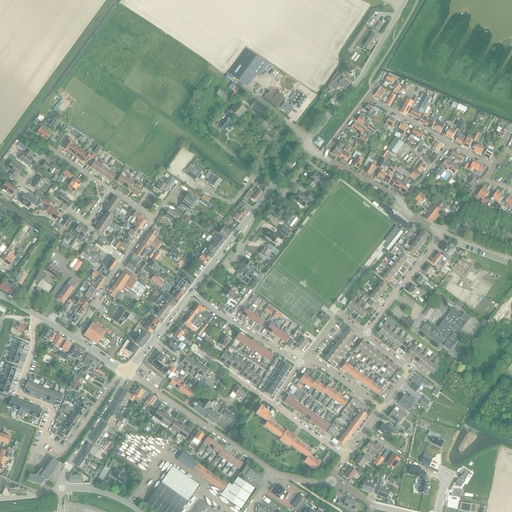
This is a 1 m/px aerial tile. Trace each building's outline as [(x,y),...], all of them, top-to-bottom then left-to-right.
[(374,27),(378,30),(383,25),(378,21),(374,27)] [(371,38),(365,46),(370,50),(376,41),(375,41),(378,37),(373,33),(370,37),(371,38)] [(231,75),(247,87),(259,71),(262,73),(268,65),(249,50),(231,75)] [(351,83),(341,75),(340,74),(335,81),(334,80),(330,86),(335,89),(339,84),(346,89),(351,83)] [(385,80),(394,86),(398,81),(389,75),(385,80)] [(311,94),(300,86),(298,88),(296,86),(293,90),(296,92),(291,98),(292,99),(289,102),(285,99),(280,106),(289,113),(294,106),(293,104),(295,101),(302,106),(311,94)] [(381,87),(375,96),(377,97),(376,98),(379,100),(379,99),(382,101),(384,98),(386,96),(384,94),(386,90),(381,87)] [(216,94),(229,105),(234,99),(220,88),(216,94)] [(401,112),(407,115),(411,107),(414,109),(411,114),(420,119),(424,112),(427,106),(431,97),(432,95),(429,93),(428,95),(423,93),(420,98),(419,98),(416,96),(413,101),(408,99),(401,112)] [(166,99),(174,104),(177,99),(170,94),(166,99)] [(251,106),(262,116),(267,111),(255,101),(251,106)] [(226,113),(227,115),(229,113),(237,120),(239,118),(246,109),(238,102),(229,112),(228,111),(226,113)] [(459,103),(456,108),(459,109),(465,113),(467,108),(459,103)] [(377,110),(373,108),(374,107),(371,105),(371,106),(369,104),(365,110),(369,113),(367,115),(371,118),(377,110)] [(52,117),(48,124),(55,128),(59,122),(55,119),(57,116),(51,112),(49,115),(52,117)] [(420,122),(427,125),(430,119),(427,117),(428,115),(425,114),(420,122)] [(430,119),(427,125),(432,128),(436,122),(437,120),(437,121),(440,116),(437,115),(435,119),(434,118),(433,121),(430,119)] [(230,119),(229,117),(230,117),(228,116),(226,118),(219,126),(225,131),(232,122),(229,120),(230,119)] [(357,121),(374,133),(377,130),(369,124),(371,121),(368,119),(367,121),(361,116),(357,121)] [(383,127),(387,130),(389,126),(392,128),(393,126),(396,128),(399,122),(390,117),(389,120),(387,119),(383,127)] [(434,129),(440,133),(445,125),(439,121),(434,129)] [(41,127),(37,133),(47,140),(51,133),(47,130),(49,128),(41,122),(39,125),(41,127)] [(351,128),(361,135),(365,130),(355,123),(351,128)] [(397,132),(403,135),(408,127),(407,126),(405,124),(404,125),(402,123),(398,129),(397,132)] [(446,136),(452,139),(457,131),(450,127),(449,129),(448,131),(447,131),(445,134),(446,134),(446,136)] [(382,136),(380,139),(383,141),(386,136),(383,134),(383,133),(377,129),(377,130),(376,131),(382,136)] [(414,130),(410,137),(414,139),(419,142),(420,140),(421,140),(420,142),(423,143),(426,137),(424,135),(414,130)] [(479,135),(480,133),(477,131),(476,133),(473,140),(467,137),(463,145),(469,148),(473,140),(479,143),(482,137),(479,135)] [(458,143),(461,145),(461,144),(462,144),(466,137),(460,134),(458,136),(457,136),(456,138),(457,139),(456,141),(458,143)] [(63,148),(68,151),(74,143),(71,141),(72,139),(68,136),(64,141),(67,143),(63,148)] [(314,142),(320,146),(324,141),(318,137),(314,142)] [(388,148),(396,154),(404,143),(396,137),(388,148)] [(432,151),(437,154),(442,145),(434,141),(432,144),(435,146),(432,150),(432,151)] [(68,151),(73,154),(78,146),(74,143),(68,151)] [(474,151),(480,154),(484,148),(478,144),(474,151)] [(73,154),(77,157),(83,149),(78,146),(73,154)] [(332,154),(340,158),(344,150),(336,146),(332,154)] [(484,156),(490,159),(494,151),(492,150),(493,148),(490,146),(484,156)] [(392,155),(393,157),(394,156),(396,157),(397,156),(393,153),(388,148),(382,155),(385,157),(389,153),(392,155)] [(19,158),(29,165),(33,159),(30,157),(33,153),(27,149),(24,153),(23,152),(19,158)] [(77,157),(81,160),(87,152),(83,149),(77,157)] [(344,150),(340,158),(347,161),(351,153),(344,149),(344,150)] [(87,152),(81,160),(86,164),(88,160),(91,162),(92,160),(96,155),(91,152),(88,150),(87,152)] [(352,164),(359,168),(364,159),(358,156),(359,153),(356,151),(353,157),(356,158),(352,164)] [(452,154),(450,157),(452,159),(453,157),(462,162),(464,158),(459,155),(459,154),(459,153),(457,152),(456,153),(452,151),(451,153),(452,154)] [(365,171),(372,175),(376,166),(370,163),(372,160),(368,158),(365,164),(368,165),(365,171)] [(91,167),(96,170),(103,161),(101,159),(100,161),(100,162),(99,163),(95,160),(91,167)] [(415,165),(414,167),(417,169),(421,173),(427,165),(420,159),(415,165)] [(446,160),(442,165),(447,169),(448,168),(455,174),(459,169),(453,164),(451,163),(450,161),(448,161),(446,160)] [(17,173),(21,167),(17,164),(17,163),(14,162),(12,161),(8,167),(12,170),(10,174),(15,177),(17,173)] [(41,167),(50,173),(54,168),(58,171),(60,167),(54,163),(52,166),(45,161),(41,167)] [(96,170),(102,174),(106,168),(102,165),(103,164),(104,164),(105,162),(103,161),(96,170)] [(473,162),(469,170),(472,171),(476,173),(477,171),(477,170),(482,172),(483,170),(484,168),(476,163),(473,162)] [(184,173),(187,175),(195,181),(202,171),(195,166),(191,164),(190,166),(189,166),(186,170),(184,173)] [(102,174),(107,178),(113,168),(111,166),(110,168),(111,169),(110,170),(106,168),(102,174)] [(398,169),(408,177),(410,174),(412,176),(415,178),(416,179),(420,174),(413,168),(411,171),(410,173),(400,166),(398,168),(398,169)] [(435,178),(436,179),(437,180),(438,180),(439,179),(441,177),(445,180),(450,174),(441,167),(436,173),(438,175),(436,177),(435,178)] [(113,168),(107,178),(112,181),(116,175),(113,172),(114,171),(116,169),(113,168)] [(62,173),(64,174),(70,178),(73,174),(65,169),(62,173)] [(377,178),(382,181),(386,175),(387,173),(384,171),(384,170),(382,169),(377,178)] [(310,179),(320,187),(326,179),(324,177),(323,178),(316,172),(310,179)] [(386,175),(382,181),(388,184),(390,182),(392,180),(391,179),(393,176),(391,175),(391,174),(390,173),(389,174),(388,176),(386,175)] [(117,181),(122,185),(129,175),(127,174),(126,176),(125,177),(121,175),(117,181)] [(206,181),(216,189),(222,181),(212,174),(206,181)] [(36,179),(32,185),(38,190),(45,180),(38,175),(36,179)] [(127,188),(132,182),(134,179),(131,176),(129,175),(122,185),(127,188)] [(168,189),(175,179),(170,176),(166,180),(165,183),(161,181),(156,188),(162,192),(165,188),(168,189)] [(468,182),(472,186),(476,180),(472,176),(468,182)] [(400,188),(399,190),(405,193),(408,187),(409,188),(410,185),(407,184),(410,179),(406,177),(403,184),(402,184),(400,188)] [(68,188),(66,191),(71,194),(73,191),(74,192),(77,188),(80,183),(74,178),(67,187),(68,188)] [(395,188),(399,190),(400,188),(402,184),(400,183),(401,180),(397,178),(392,186),(393,187),(394,188),(395,188)] [(11,186),(12,184),(7,181),(2,187),(12,194),(16,189),(11,186)] [(127,188),(133,192),(139,182),(137,181),(136,183),(137,183),(136,185),(132,182),(127,188)] [(139,182),(133,192),(138,196),(142,190),(141,188),(138,187),(139,185),(140,186),(141,184),(139,182)] [(479,193),(477,195),(483,200),(484,198),(484,199),(485,198),(490,191),(485,188),(484,187),(483,188),(479,193)] [(60,195),(57,199),(65,205),(69,199),(64,195),(66,193),(60,189),(57,193),(60,195)] [(252,198),(256,202),(263,193),(259,190),(252,198)] [(38,191),(35,195),(42,201),(45,197),(38,191)] [(492,197),(498,202),(503,196),(497,191),(492,197)] [(295,199),(305,206),(309,201),(312,203),(316,197),(311,193),(307,197),(300,192),(295,199)] [(23,202),(23,205),(25,205),(25,204),(29,207),(32,203),(34,205),(38,199),(32,195),(30,197),(24,193),(20,200),(23,202)] [(184,196),(183,199),(192,205),(197,198),(189,193),(186,197),(184,196)] [(418,203),(421,205),(422,204),(424,206),(426,203),(424,201),(426,199),(420,194),(415,199),(418,202),(418,203)] [(114,196),(111,201),(121,208),(123,206),(119,204),(121,201),(114,196)] [(481,202),(483,204),(485,205),(488,202),(489,202),(492,198),(490,196),(487,200),(488,200),(487,201),(484,199),(484,198),(483,200),(481,202)] [(192,205),(183,199),(181,201),(182,202),(179,206),(188,212),(192,205)] [(434,205),(432,208),(441,213),(449,217),(450,218),(452,215),(449,214),(450,211),(449,211),(445,208),(447,206),(437,200),(434,205)] [(111,201),(108,205),(115,210),(117,207),(120,210),(121,208),(111,201)] [(452,208),(455,210),(460,203),(457,201),(452,208)] [(384,203),(380,208),(385,212),(390,217),(394,212),(388,208),(389,207),(384,203)] [(240,210),(238,213),(244,217),(251,208),(245,204),(242,208),(240,206),(238,208),(240,210)] [(56,211),(57,210),(50,205),(46,211),(50,214),(49,215),(55,219),(59,213),(56,211)] [(105,210),(107,211),(114,216),(115,217),(116,215),(113,213),(115,210),(108,205),(105,210)] [(441,213),(432,208),(424,218),(433,223),(441,213)] [(164,216),(173,221),(177,215),(180,217),(182,214),(176,210),(174,213),(169,209),(164,216)] [(102,212),(101,213),(111,220),(114,216),(107,211),(105,214),(102,212)] [(103,217),(101,220),(108,225),(111,220),(101,213),(99,215),(103,217)] [(134,226),(140,230),(146,222),(142,219),(144,217),(139,213),(137,218),(139,219),(134,226)] [(244,217),(238,213),(237,214),(233,218),(239,223),(244,217)] [(289,213),(283,221),(289,226),(296,217),(293,215),(293,216),(289,213)] [(395,215),(392,218),(400,224),(398,226),(400,227),(385,246),(389,249),(409,224),(398,216),(397,217),(395,215)] [(56,225),(60,228),(62,227),(63,226),(67,228),(72,220),(66,216),(61,224),(58,222),(56,225)] [(96,220),(95,222),(105,229),(108,225),(101,220),(99,223),(96,220)] [(105,229),(95,222),(93,224),(97,226),(95,229),(102,234),(105,229)] [(30,226),(25,223),(21,230),(25,233),(30,226)] [(129,232),(128,234),(134,238),(137,234),(124,224),(122,227),(129,232)] [(69,233),(76,238),(83,228),(79,225),(76,229),(73,227),(69,233)] [(134,225),(131,229),(137,234),(140,230),(134,226),(134,225)] [(154,226),(149,233),(155,237),(160,231),(154,226)] [(219,233),(226,239),(232,231),(229,229),(228,228),(225,226),(219,233)] [(280,231),(287,236),(290,231),(284,226),(280,231)] [(83,228),(76,238),(79,240),(83,243),(88,237),(85,235),(88,231),(83,228)] [(265,236),(273,242),(278,237),(282,239),(284,236),(279,232),(276,235),(270,230),(265,236)] [(416,234),(418,236),(419,236),(425,240),(429,236),(423,231),(420,235),(417,233),(416,234)] [(127,236),(125,238),(132,243),(134,238),(128,234),(126,233),(125,234),(127,236)] [(149,233),(146,237),(159,246),(160,247),(162,245),(161,244),(154,239),(155,237),(149,233)] [(132,243),(125,238),(121,236),(118,234),(117,236),(120,238),(123,240),(123,239),(124,240),(122,242),(129,247),(132,243)] [(220,235),(215,241),(221,246),(225,240),(220,235)] [(412,239),(414,241),(415,240),(422,245),(425,240),(419,236),(418,236),(418,237),(416,240),(413,237),(412,239)] [(146,237),(144,241),(150,245),(151,244),(158,248),(159,246),(146,237)] [(210,245),(208,248),(214,253),(217,250),(221,246),(215,241),(211,238),(208,242),(211,244),(210,245)] [(111,246),(116,250),(121,243),(114,239),(110,244),(111,245),(111,246)] [(411,245),(411,246),(408,250),(405,247),(401,244),(404,241),(401,239),(397,244),(403,249),(407,252),(408,251),(413,256),(418,250),(411,245)] [(408,244),(411,246),(411,245),(418,250),(422,245),(415,240),(414,241),(412,245),(409,242),(408,244)] [(11,244),(8,249),(10,251),(16,243),(13,241),(11,244)] [(150,245),(144,241),(141,245),(147,249),(148,247),(150,249),(152,250),(153,248),(150,245)] [(441,249),(447,254),(450,250),(455,254),(458,250),(453,246),(452,247),(446,243),(441,249)] [(137,250),(134,254),(141,258),(143,255),(144,254),(146,252),(147,253),(149,251),(147,249),(141,245),(137,250)] [(268,254),(270,251),(265,247),(260,254),(266,259),(269,255),(268,254)] [(203,254),(205,256),(206,256),(210,259),(213,255),(206,249),(205,249),(206,250),(203,254)] [(399,251),(397,254),(399,256),(399,257),(405,261),(408,257),(402,252),(402,253),(399,251)] [(4,261),(10,266),(14,261),(13,260),(15,257),(10,253),(4,261)] [(439,253),(435,257),(440,262),(443,264),(445,261),(442,260),(444,257),(439,253)] [(205,256),(203,254),(198,259),(205,265),(210,259),(206,256),(205,256)] [(119,262),(110,255),(103,265),(104,266),(112,272),(119,262)] [(134,255),(131,259),(137,263),(139,262),(141,263),(142,261),(134,255)] [(391,261),(394,263),(395,262),(401,266),(405,261),(399,257),(398,258),(395,261),(391,257),(390,259),(391,260),(391,261)] [(440,262),(435,257),(431,262),(437,267),(439,264),(444,268),(447,270),(448,269),(448,270),(449,269),(443,264),(440,262)] [(74,265),(77,260),(75,258),(69,266),(72,268),(74,265)] [(131,259),(128,263),(134,267),(135,266),(138,268),(140,265),(137,263),(131,259)] [(247,259),(243,263),(252,271),(254,269),(251,267),(253,264),(247,259)] [(78,260),(74,265),(78,269),(82,263),(78,260)] [(149,265),(154,269),(157,264),(153,261),(149,265)] [(385,264),(390,268),(391,267),(397,271),(401,266),(395,262),(394,263),(391,266),(387,262),(385,264)] [(134,267),(128,263),(125,267),(132,272),(134,270),(134,269),(134,267)] [(243,263),(240,267),(247,273),(249,270),(251,272),(252,271),(243,263)] [(46,271),(56,278),(60,272),(50,265),(46,271)] [(424,271),(429,275),(432,272),(434,274),(436,271),(434,270),(429,265),(424,271)] [(101,268),(98,273),(107,278),(112,272),(104,266),(102,269),(101,268)] [(247,273),(240,267),(237,272),(237,273),(236,275),(244,281),(247,277),(245,275),(247,273)] [(383,270),(386,273),(387,272),(393,277),(397,271),(391,267),(390,268),(388,271),(384,268),(383,267),(381,269),(383,270)] [(16,279),(18,280),(17,281),(22,284),(27,276),(20,272),(16,279)] [(113,286),(121,292),(122,290),(137,300),(146,288),(122,272),(113,286)] [(387,272),(386,273),(384,276),(380,273),(379,275),(383,278),(383,277),(389,282),(393,277),(387,272)] [(151,279),(161,288),(165,283),(164,281),(161,278),(155,274),(154,275),(152,278),(151,279)] [(183,277),(182,279),(189,284),(190,286),(194,281),(186,274),(185,274),(184,274),(183,275),(183,276),(183,277)] [(44,279),(51,284),(54,280),(46,275),(44,279)] [(93,281),(91,283),(93,284),(100,289),(101,286),(106,280),(99,275),(98,277),(99,278),(96,283),(93,281)] [(427,284),(429,281),(428,281),(421,275),(416,281),(421,284),(423,286),(426,283),(426,284),(427,284)] [(50,291),(48,290),(51,285),(42,279),(37,286),(48,293),(50,291)] [(57,299),(63,304),(67,298),(77,283),(71,279),(57,299)] [(175,288),(176,289),(182,293),(189,284),(182,279),(180,282),(179,281),(178,282),(178,283),(178,284),(175,288)] [(249,287),(253,290),(258,283),(254,280),(249,287)] [(0,286),(0,288),(11,295),(16,285),(12,283),(11,286),(4,281),(0,286)] [(166,282),(165,283),(161,288),(167,292),(170,288),(169,287),(170,286),(166,282)] [(374,285),(378,287),(378,286),(384,291),(388,286),(382,282),(379,286),(375,283),(374,285)] [(84,284),(82,286),(95,296),(98,291),(100,289),(93,284),(92,286),(90,288),(84,284)] [(408,291),(414,295),(415,293),(418,296),(421,293),(424,295),(426,292),(420,287),(419,289),(413,285),(412,285),(410,287),(411,288),(408,291)] [(82,286),(80,289),(84,292),(87,293),(85,296),(82,300),(89,304),(92,300),(95,296),(82,286)] [(113,286),(107,294),(114,298),(117,300),(122,293),(121,292),(113,286)] [(233,297),(232,298),(235,300),(236,298),(238,300),(240,297),(234,293),(236,291),(228,286),(222,294),(230,299),(231,297),(233,297)] [(370,290),(373,293),(374,292),(380,296),(384,291),(378,286),(378,287),(375,291),(372,288),(370,290)] [(184,295),(182,293),(176,289),(171,295),(179,301),(184,295)] [(155,303),(162,308),(168,313),(172,308),(166,303),(168,300),(167,300),(161,295),(158,293),(156,291),(145,304),(151,308),(155,303)] [(374,292),(373,293),(371,295),(368,293),(366,295),(370,297),(376,301),(380,296),(374,292)] [(169,296),(167,300),(168,300),(175,306),(178,302),(169,296)] [(348,306),(353,310),(358,304),(357,303),(353,301),(356,298),(354,296),(351,300),(352,300),(348,306)] [(79,301),(77,304),(86,309),(89,304),(82,300),(81,299),(80,299),(79,301)] [(353,310),(358,314),(363,308),(362,307),(358,305),(361,301),(359,300),(357,303),(358,304),(353,310)] [(227,308),(225,310),(228,312),(233,305),(228,301),(225,306),(227,308)] [(403,316),(409,312),(402,301),(394,306),(399,313),(400,312),(403,316)] [(421,330),(440,345),(442,342),(445,344),(444,346),(450,351),(462,336),(458,334),(471,318),(464,313),(463,315),(453,307),(454,307),(448,302),(446,303),(453,308),(437,328),(430,322),(427,325),(426,324),(421,330)] [(86,309),(77,304),(76,303),(75,304),(77,305),(76,307),(75,306),(73,310),(81,316),(86,309)] [(429,314),(435,307),(432,303),(425,310),(429,314)] [(196,307),(195,308),(208,318),(209,316),(203,311),(204,309),(198,304),(198,305),(197,304),(196,306),(196,307)] [(247,317),(252,320),(255,315),(252,313),(254,310),(257,306),(256,306),(254,304),(247,317)] [(363,308),(358,314),(363,318),(367,311),(363,308),(366,305),(364,304),(362,307),(363,308)] [(245,308),(241,314),(247,317),(253,307),(250,305),(247,310),(245,308)] [(263,312),(261,315),(264,317),(267,312),(271,315),(274,310),(267,306),(263,312)] [(114,320),(121,325),(126,317),(128,318),(131,314),(122,308),(114,320)] [(168,313),(162,308),(156,315),(163,320),(168,313)] [(195,308),(192,312),(198,316),(200,315),(205,319),(206,320),(208,318),(195,308)] [(73,316),(70,320),(73,322),(72,323),(74,325),(75,324),(80,317),(69,309),(67,312),(69,314),(69,313),(73,316)] [(271,322),(272,322),(275,317),(277,315),(278,313),(275,311),(270,321),(271,322)] [(192,312),(189,316),(202,326),(204,324),(202,323),(197,319),(198,316),(192,312)] [(312,319),(314,323),(320,317),(317,314),(312,319)] [(252,320),(257,323),(260,318),(255,315),(252,320)] [(189,316),(186,319),(192,324),(194,322),(201,328),(202,326),(189,316)] [(156,318),(152,324),(156,328),(161,322),(156,318)] [(192,324),(186,319),(185,321),(185,320),(183,322),(184,323),(183,324),(189,328),(191,326),(197,330),(198,328),(192,324)] [(270,324),(266,329),(271,333),(278,322),(276,320),(275,323),(272,322),(271,322),(270,324)] [(271,333),(276,336),(280,330),(277,329),(282,321),(281,321),(280,320),(279,320),(278,322),(271,333)] [(379,332),(384,336),(389,330),(388,329),(385,326),(387,323),(386,322),(383,325),(383,326),(379,332)] [(84,335),(97,344),(105,331),(93,323),(84,335)] [(384,336),(389,340),(393,333),(390,330),(392,327),(393,328),(396,325),(393,323),(391,325),(388,329),(389,330),(384,336)] [(16,329),(22,334),(26,328),(20,324),(16,329)] [(156,328),(152,324),(150,326),(149,325),(145,329),(150,333),(152,331),(153,331),(156,328)] [(276,336),(281,339),(285,334),(286,331),(288,333),(290,330),(286,327),(282,332),(280,330),(276,336)] [(389,340),(394,344),(399,337),(398,336),(395,334),(397,331),(399,328),(398,327),(393,333),(389,340)] [(45,337),(47,339),(52,331),(46,328),(40,338),(43,339),(45,337)] [(135,328),(131,332),(135,336),(139,331),(135,328)] [(174,335),(179,339),(179,338),(182,341),(185,338),(182,336),(184,332),(179,329),(174,335)] [(348,329),(344,333),(350,338),(349,339),(353,342),(353,341),(356,344),(360,339),(357,337),(354,334),(348,329)] [(50,341),(53,342),(58,334),(52,331),(47,339),(48,339),(47,340),(50,342),(50,341)] [(136,341),(135,341),(142,346),(146,341),(150,336),(144,331),(140,336),(136,341)] [(235,339),(241,342),(245,337),(239,333),(235,339)] [(344,333),(340,338),(346,343),(346,344),(349,347),(351,345),(347,342),(349,339),(350,338),(344,333)] [(394,344),(399,347),(404,341),(402,340),(399,338),(402,334),(400,333),(398,336),(399,337),(394,344)] [(56,352),(56,351),(58,349),(58,348),(59,347),(64,339),(58,334),(53,342),(49,348),(56,352)] [(285,334),(281,339),(286,342),(290,337),(285,334)] [(301,338),(299,341),(305,346),(309,341),(304,337),(299,334),(297,336),(301,338)] [(218,346),(222,349),(223,346),(225,347),(231,339),(225,335),(218,346)] [(241,342),(247,346),(251,340),(245,337),(241,342)] [(404,341),(399,347),(403,351),(405,350),(406,351),(410,346),(408,345),(404,342),(407,338),(405,337),(402,340),(404,341)] [(340,338),(336,344),(342,348),(342,349),(345,352),(347,350),(343,347),(346,344),(346,343),(340,338)] [(58,348),(58,349),(65,353),(66,352),(67,353),(68,352),(71,347),(73,344),(64,339),(59,347),(58,348)] [(305,346),(299,341),(296,344),(293,342),(294,341),(292,339),(287,345),(294,351),(296,348),(301,351),(305,346)] [(247,346),(253,350),(256,344),(251,340),(247,346)] [(359,348),(362,350),(363,351),(367,345),(362,340),(357,347),(357,346),(354,350),(356,351),(359,348)] [(15,345),(14,346),(23,349),(25,344),(16,341),(15,345)] [(125,349),(134,355),(139,347),(130,341),(125,349)] [(177,347),(170,341),(166,346),(175,353),(179,348),(177,347)] [(181,342),(177,347),(179,348),(182,350),(185,345),(181,342)] [(253,350),(258,353),(262,348),(256,344),(253,350)] [(336,344),(333,348),(339,353),(338,354),(342,357),(343,355),(340,352),(342,349),(342,348),(336,344)] [(408,355),(414,359),(418,353),(417,352),(414,349),(417,346),(415,344),(412,348),(413,349),(408,355)] [(67,353),(78,360),(75,365),(78,366),(83,359),(81,357),(84,351),(74,345),(73,348),(71,347),(68,352),(67,353)] [(363,352),(367,354),(368,355),(373,349),(367,345),(363,351),(362,350),(359,354),(358,355),(357,357),(358,358),(363,352)] [(14,347),(13,351),(21,354),(23,349),(14,346),(14,347)] [(258,353),(264,357),(268,351),(262,348),(258,353)] [(333,348),(329,353),(335,358),(334,359),(338,362),(339,360),(336,357),(338,354),(339,353),(333,348)] [(414,359),(418,363),(423,356),(422,355),(419,353),(422,349),(420,348),(417,352),(418,353),(414,359)] [(224,364),(230,355),(233,351),(230,349),(228,351),(229,352),(228,353),(229,354),(228,355),(227,355),(224,352),(223,354),(219,360),(224,364)] [(368,356),(371,358),(372,359),(377,352),(373,349),(368,355),(367,354),(362,360),(363,362),(368,356)] [(418,363),(423,367),(428,360),(427,359),(424,357),(428,351),(427,350),(422,355),(423,356),(418,363)] [(11,355),(11,356),(20,359),(21,354),(13,351),(11,355)] [(66,355),(67,353),(66,352),(65,354),(62,351),(59,356),(62,358),(66,361),(68,357),(66,355)] [(268,351),(264,357),(270,361),(274,355),(268,351)] [(367,364),(372,368),(373,366),(370,364),(373,359),(376,362),(377,363),(382,356),(377,352),(372,359),(371,358),(367,364)] [(86,358),(83,362),(90,367),(92,362),(95,357),(89,353),(86,358)] [(160,353),(155,359),(161,364),(166,358),(160,353)] [(335,358),(329,353),(325,359),(331,363),(331,364),(334,367),(335,365),(332,362),(334,359),(335,358)] [(423,367),(428,370),(433,364),(432,363),(429,361),(431,357),(434,355),(432,353),(430,356),(427,359),(428,360),(423,367)] [(183,365),(186,367),(192,359),(187,355),(179,366),(181,368),(182,366),(182,365),(182,364),(183,365)] [(224,363),(229,367),(236,358),(237,356),(236,355),(235,355),(234,356),(235,357),(234,358),(233,358),(230,355),(224,364),(224,363)] [(9,361),(9,362),(18,365),(18,364),(20,359),(11,356),(11,357),(9,361)] [(378,363),(381,366),(382,366),(387,360),(382,356),(377,363),(376,362),(373,366),(372,368),(373,369),(378,363)] [(92,362),(90,367),(94,369),(99,360),(95,357),(92,362)] [(231,365),(236,369),(241,361),(242,360),(243,358),(241,357),(240,358),(241,359),(240,360),(236,358),(229,367),(230,367),(231,365)] [(433,364),(428,370),(433,374),(438,367),(434,364),(436,361),(438,358),(437,357),(435,359),(432,363),(433,364)] [(161,364),(155,359),(151,364),(165,375),(169,370),(161,364)] [(188,368),(191,370),(197,362),(192,359),(186,367),(184,370),(186,371),(187,369),(188,368)] [(341,368),(346,372),(351,366),(354,361),(352,359),(348,364),(345,362),(341,368)] [(241,361),(236,369),(241,373),(248,362),(246,360),(245,362),(246,362),(245,364),(244,363),(241,361)] [(383,367),(386,369),(387,370),(392,364),(387,360),(382,366),(381,366),(379,369),(380,370),(383,367)] [(194,370),(197,373),(203,365),(198,361),(197,362),(191,370),(190,372),(192,374),(193,372),(193,371),(194,370)] [(241,375),(246,379),(252,371),(248,368),(249,367),(250,367),(253,363),(250,361),(248,364),(241,375)] [(282,361),(278,367),(286,372),(290,366),(282,361)] [(346,372),(352,376),(356,370),(360,365),(357,363),(354,368),(351,366),(346,372)] [(387,370),(386,369),(384,373),(382,375),(384,377),(386,375),(385,374),(388,371),(392,374),(397,368),(392,364),(387,370)] [(203,365),(197,373),(200,375),(201,376),(200,377),(199,376),(198,378),(200,379),(208,369),(203,365)] [(6,370),(6,371),(15,374),(16,369),(17,369),(8,366),(6,370)] [(278,367),(274,373),(283,378),(286,372),(278,367)] [(352,376),(357,379),(361,373),(365,368),(362,367),(359,372),(356,370),(352,376)] [(246,379),(251,382),(257,374),(253,372),(254,370),(255,371),(256,369),(254,368),(252,371),(246,379)] [(75,374),(85,379),(88,374),(81,370),(79,373),(73,370),(72,372),(75,374)] [(357,379),(362,383),(366,377),(370,372),(368,370),(364,375),(361,373),(357,379)] [(6,372),(4,376),(13,379),(15,374),(6,371),(6,372)] [(257,374),(251,382),(256,386),(262,378),(259,376),(258,375),(259,374),(260,375),(261,373),(259,371),(257,374)] [(274,373),(271,379),(279,384),(283,378),(274,373)] [(73,380),(74,379),(82,384),(84,380),(76,376),(76,375),(73,374),(70,378),(73,380)] [(300,380),(305,384),(309,378),(304,374),(300,380)] [(362,383),(367,387),(371,381),(375,376),(373,374),(369,379),(366,377),(362,383)] [(426,381),(424,379),(424,380),(417,374),(408,386),(415,391),(421,383),(426,386),(426,385),(428,387),(430,384),(428,382),(426,381)] [(3,380),(2,381),(11,384),(13,379),(4,376),(3,380)] [(170,383),(175,386),(179,380),(174,377),(172,380),(170,383)] [(305,384),(310,387),(314,381),(309,378),(305,384)] [(367,387),(373,391),(377,384),(380,379),(378,378),(374,383),(371,381),(367,387)] [(73,390),(78,392),(82,384),(74,379),(70,386),(66,384),(65,386),(68,387),(71,389),(73,390)] [(271,379),(267,385),(275,390),(279,384),(271,379)] [(377,384),(373,391),(378,394),(379,396),(383,391),(381,390),(382,388),(387,381),(385,379),(380,386),(377,384)] [(33,382),(28,380),(24,391),(24,392),(24,391),(29,393),(33,382)] [(175,386),(179,390),(184,383),(179,380),(175,386)] [(316,389),(321,383),(316,380),(315,381),(314,381),(310,387),(311,386),(316,389)] [(2,382),(1,386),(9,389),(11,384),(2,381),(2,382)] [(33,382),(29,393),(34,395),(38,386),(39,384),(33,382)] [(189,387),(184,393),(189,397),(193,390),(190,388),(192,386),(194,384),(192,382),(190,384),(188,387),(189,387)] [(179,390),(184,393),(189,387),(188,387),(184,383),(179,390)] [(316,389),(322,393),(326,387),(321,383),(316,389)] [(43,387),(39,397),(44,399),(48,389),(49,387),(44,385),(43,387)] [(267,385),(263,391),(271,396),(275,390),(267,385)] [(323,391),(328,395),(332,389),(327,385),(326,387),(322,393),(323,391)] [(0,391),(5,394),(8,395),(8,394),(9,391),(9,389),(1,386),(0,388),(0,391)] [(39,397),(43,387),(38,386),(34,395),(39,397)] [(233,391),(230,396),(233,399),(237,395),(243,399),(247,394),(239,389),(240,388),(237,386),(233,391)] [(134,391),(129,399),(132,402),(136,396),(136,397),(136,398),(139,400),(141,397),(145,400),(144,401),(145,402),(146,401),(151,395),(139,387),(136,391),(134,391)] [(48,389),(44,399),(49,401),(53,391),(48,389)] [(330,397),(333,399),(337,393),(332,389),(328,395),(323,402),(319,399),(318,401),(322,404),(322,403),(324,405),(330,397)] [(121,396),(117,402),(123,406),(125,404),(128,400),(131,394),(124,390),(121,396)] [(289,406),(294,409),(299,403),(297,401),(298,399),(298,398),(302,392),(299,390),(295,396),(296,397),(294,400),(294,399),(289,406)] [(49,401),(54,403),(58,393),(53,391),(49,401)] [(59,392),(58,393),(54,403),(59,405),(60,405),(64,394),(59,392)] [(335,407),(335,408),(342,396),(337,393),(333,399),(327,407),(329,409),(335,400),(338,402),(335,407)] [(160,401),(151,395),(146,401),(145,402),(143,406),(145,407),(147,404),(148,405),(149,404),(156,408),(160,401)] [(400,401),(410,408),(416,399),(411,395),(408,398),(404,395),(400,401)] [(284,402),(289,406),(294,399),(289,396),(284,402)] [(342,396),(335,408),(337,409),(340,404),(344,406),(348,400),(342,396)] [(425,397),(422,400),(428,405),(431,401),(425,397)] [(12,398),(9,407),(13,408),(14,409),(17,400),(14,399),(13,398),(12,398)] [(78,401),(77,403),(79,404),(77,407),(84,412),(88,407),(85,405),(87,403),(81,399),(79,402),(78,401)] [(193,405),(195,406),(193,408),(193,409),(214,425),(220,416),(212,410),(217,403),(214,401),(213,402),(212,401),(211,403),(206,399),(205,401),(207,402),(204,405),(198,401),(196,404),(195,403),(193,405)] [(17,400),(14,409),(15,409),(19,411),(22,402),(17,400)] [(22,402),(19,411),(23,412),(24,412),(27,404),(22,402)] [(117,402),(109,415),(118,420),(121,422),(124,418),(122,416),(123,415),(120,413),(124,407),(123,406),(117,402)] [(294,409),(300,413),(304,407),(299,403),(294,409)] [(27,404),(24,412),(25,413),(29,414),(32,406),(27,404)] [(256,413),(261,417),(266,410),(264,409),(265,408),(261,405),(256,413)] [(32,406),(29,414),(33,416),(34,416),(38,408),(32,406)] [(388,416),(398,423),(406,413),(396,406),(388,416)] [(70,410),(73,412),(81,417),(84,412),(77,407),(75,410),(72,408),(70,410)] [(300,413),(305,417),(309,410),(304,407),(300,413)] [(353,420),(359,424),(363,419),(357,415),(348,408),(346,407),(345,408),(345,409),(356,417),(353,420)] [(38,408),(34,416),(35,417),(39,418),(40,418),(43,410),(38,408)] [(153,416),(161,421),(167,413),(164,411),(163,413),(158,409),(153,416)] [(226,409),(223,414),(228,418),(231,413),(226,409)] [(357,415),(363,419),(367,414),(363,411),(361,409),(360,409),(358,411),(359,412),(357,415)] [(261,417),(267,421),(269,419),(271,416),(272,415),(266,410),(261,417)] [(309,410),(305,417),(310,420),(314,414),(309,410)] [(73,412),(70,417),(77,422),(81,417),(73,412)] [(314,414),(310,420),(315,424),(320,418),(317,416),(319,413),(317,413),(316,412),(314,414)] [(350,425),(356,429),(359,424),(353,420),(348,416),(342,412),(341,414),(347,419),(352,422),(350,425)] [(167,413),(161,421),(169,427),(174,420),(168,416),(169,415),(167,413)] [(231,413),(228,418),(233,421),(236,417),(231,413)] [(118,420),(109,415),(105,422),(118,430),(119,427),(115,425),(118,420)] [(63,416),(61,418),(66,422),(73,426),(74,427),(77,422),(70,417),(68,419),(63,416)] [(337,424),(352,435),(356,429),(350,425),(339,417),(338,420),(348,427),(346,430),(337,424)] [(315,424),(320,428),(325,421),(320,418),(315,424)] [(267,421),(264,426),(270,430),(274,423),(269,419),(267,421)] [(171,428),(178,433),(184,425),(181,423),(180,425),(175,421),(171,428)] [(325,421),(320,428),(325,431),(330,425),(325,421)] [(66,422),(63,427),(70,432),(74,427),(73,426),(66,422)] [(104,423),(101,428),(107,432),(110,427),(104,423)] [(270,430),(275,434),(280,427),(274,423),(270,430)] [(344,432),(342,435),(348,440),(349,438),(352,435),(337,424),(335,426),(344,432)] [(378,430),(388,437),(393,431),(396,433),(398,430),(390,424),(387,427),(383,424),(378,430)] [(184,425),(178,433),(186,438),(191,432),(186,428),(187,427),(184,425)] [(70,432),(63,427),(60,432),(58,431),(54,428),(53,427),(51,432),(56,435),(56,434),(62,438),(64,435),(67,437),(70,432)] [(280,427),(275,434),(281,438),(286,431),(280,427)] [(101,428),(98,433),(103,437),(104,436),(105,433),(107,432),(101,428)] [(194,438),(192,441),(197,445),(200,441),(202,438),(204,435),(198,431),(194,438)] [(280,440),(289,446),(290,445),(295,438),(286,431),(281,438),(280,440)] [(429,431),(427,435),(433,438),(431,442),(441,447),(444,441),(437,438),(439,435),(429,431)] [(131,434),(128,432),(121,441),(133,451),(136,448),(137,449),(143,441),(132,432),(131,434)] [(103,437),(98,433),(97,433),(94,438),(91,442),(102,448),(104,450),(110,441),(103,437)] [(339,433),(337,435),(340,438),(338,440),(344,445),(348,440),(342,435),(339,433)] [(206,445),(209,446),(213,441),(207,437),(207,438),(200,449),(202,450),(204,448),(206,445)] [(290,445),(296,449),(301,442),(295,438),(290,445)] [(209,446),(214,450),(218,444),(213,441),(209,446)] [(366,447),(375,454),(379,449),(381,450),(384,446),(378,442),(376,444),(370,441),(366,447)] [(296,449),(302,453),(306,446),(301,442),(296,449)] [(90,444),(86,451),(91,454),(94,456),(96,454),(104,459),(107,455),(90,444)] [(214,450),(219,453),(222,450),(223,448),(218,444),(214,450)] [(302,453),(307,457),(309,455),(311,452),(312,450),(306,446),(302,453)] [(2,449),(0,455),(7,458),(10,459),(10,458),(12,458),(13,457),(14,455),(11,454),(10,456),(8,455),(9,451),(2,449)] [(221,457),(223,458),(227,453),(222,450),(219,453),(214,461),(212,464),(214,465),(216,462),(217,462),(218,460),(219,460),(221,457)] [(86,451),(83,456),(88,459),(91,455),(94,456),(91,454),(86,451)] [(329,451),(322,461),(326,464),(333,454),(329,451)] [(186,466),(192,470),(198,463),(183,452),(177,460),(186,466)] [(226,460),(229,462),(232,456),(227,453),(223,458),(219,464),(220,464),(219,466),(221,467),(224,463),(224,464),(226,460)] [(355,462),(362,467),(367,459),(370,462),(373,459),(365,453),(363,456),(360,454),(355,462)] [(392,454),(386,463),(394,468),(400,459),(392,454)] [(304,462),(310,466),(314,459),(309,455),(307,457),(304,462)] [(379,455),(372,464),(378,468),(384,459),(379,455)] [(79,460),(79,461),(87,466),(90,461),(88,459),(83,456),(79,461),(79,460)] [(231,463),(234,465),(238,460),(232,456),(229,462),(225,468),(223,472),(225,473),(231,463)] [(423,456),(420,462),(429,466),(431,460),(423,456)] [(29,480),(35,482),(41,484),(45,479),(47,481),(60,463),(52,458),(44,470),(42,468),(38,474),(37,474),(36,475),(35,475),(34,475),(33,475),(32,475),(30,474),(29,480)] [(310,466),(316,470),(321,462),(318,460),(317,461),(314,459),(310,466)] [(238,460),(234,465),(230,471),(228,475),(230,476),(236,467),(239,469),(243,463),(238,460)] [(79,461),(76,465),(76,466),(81,469),(84,471),(86,467),(87,466),(79,461)] [(5,464),(0,462),(0,470),(2,471),(4,467),(6,468),(6,469),(9,470),(10,467),(7,466),(7,465),(5,464)] [(198,463),(192,470),(193,471),(222,491),(228,484),(198,463)] [(238,477),(232,485),(229,483),(221,495),(241,509),(255,488),(254,487),(256,483),(258,484),(260,482),(261,482),(262,480),(261,479),(263,477),(246,466),(241,473),(238,477)] [(421,479),(424,480),(426,472),(420,471),(421,468),(411,466),(409,474),(422,477),(421,479)] [(113,472),(117,475),(115,478),(120,481),(119,482),(122,484),(123,483),(125,480),(126,481),(129,477),(123,473),(125,469),(121,467),(119,470),(115,468),(113,472)] [(173,467),(162,482),(188,500),(199,485),(173,467)] [(345,476),(351,480),(357,471),(351,467),(345,476)] [(466,467),(461,485),(468,487),(472,469),(466,467)] [(417,485),(416,489),(419,490),(418,492),(427,494),(430,481),(424,480),(421,479),(420,485),(417,485)] [(362,489),(371,493),(374,484),(365,481),(362,489)] [(179,511),(188,500),(162,482),(147,504),(158,511),(179,511)] [(270,492),(280,498),(286,489),(282,487),(280,490),(278,489),(276,491),(273,488),(270,492)] [(377,495),(387,499),(390,490),(380,487),(377,495)] [(292,506),(298,511),(306,500),(300,495),(292,506)] [(338,504),(354,510),(357,502),(347,498),(345,503),(339,501),(338,504)] [(193,511),(213,511),(215,511),(201,501),(193,511)] [(461,502),(459,510),(469,511),(471,504),(461,502)]
